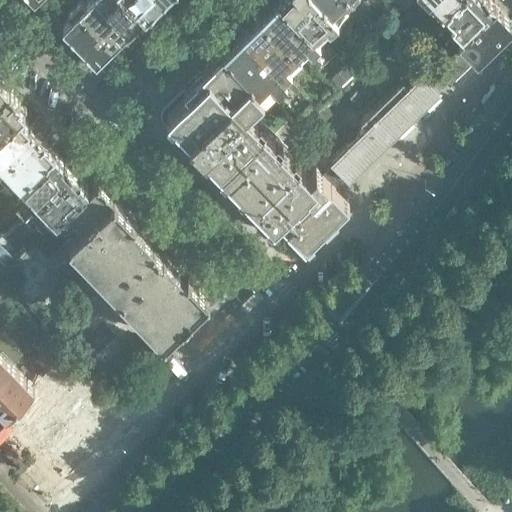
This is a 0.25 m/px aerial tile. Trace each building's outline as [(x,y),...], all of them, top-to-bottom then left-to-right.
[(129,26),(103,0),(86,0),(85,1),(83,0),(77,0),(74,3),(113,42),(129,26)] [(145,10),(135,0),(103,0),(129,26),(135,21),(136,20),(138,20),(139,19),(141,18),(142,16),(143,15),(144,13),(144,11),(145,10)] [(155,0),(135,0),(145,10),(146,10),(151,10),(156,5),(156,0),(155,0)] [(312,29),(284,0),(270,0),(260,11),(304,56),(315,46),(312,43),(319,36),(312,29)] [(337,12),(331,6),(325,0),(284,0),(312,29),(325,16),(329,20),(337,12)] [(463,32),(495,1),(493,0),(446,0),(442,5),(453,16),(450,19),(463,32)] [(450,79),(511,19),(511,18),(495,1),(463,32),(458,36),(431,63),(449,81),(450,80),(450,79)] [(113,42),(74,3),(68,9),(72,13),(62,24),(96,59),(96,58),(98,58),(100,57),(101,56),(103,55),(104,54),(105,52),(105,51),(106,49),(113,42)] [(304,56),(260,11),(242,28),(283,71),(290,64),(293,67),(304,56)] [(283,71),(242,28),(223,47),(263,89),(267,92),(278,82),(275,79),(283,71)] [(309,170),(246,106),(263,89),(223,47),(183,85),(188,90),(167,111),(274,220),(279,215),(305,241),(349,198),(316,164),(309,170)] [(348,176),(439,88),(421,69),(407,82),(403,78),(360,119),(365,123),(330,157),(348,176)] [(0,94),(10,85),(0,74),(0,94)] [(0,130),(19,112),(28,104),(19,95),(20,95),(10,85),(0,94),(0,130)] [(0,165),(36,130),(29,122),(29,123),(19,112),(0,130),(0,165)] [(21,180),(53,148),(43,137),(36,130),(0,165),(0,181),(12,171),(21,180)] [(24,213),(71,167),(64,159),(53,148),(21,180),(30,190),(15,204),(24,213)] [(57,217),(89,186),(78,174),(71,167),(24,213),(33,221),(47,207),(57,217)] [(83,223),(113,193),(98,178),(89,186),(57,217),(65,226),(76,216),(83,223)] [(184,272),(164,252),(165,252),(153,239),(152,239),(133,219),(135,216),(113,193),(83,223),(69,237),(164,336),(209,292),(187,270),(184,272)] [(21,262),(37,253),(33,247),(4,264),(15,283),(29,275),(21,262)] [(34,387),(11,362),(0,351),(0,410),(5,415),(8,413),(30,391),(34,387)] [(34,387),(6,415),(67,478),(113,433),(111,430),(120,421),(61,361),(48,374),(34,387)]
